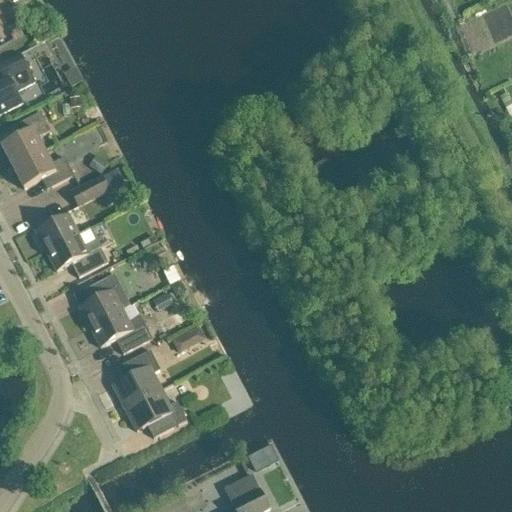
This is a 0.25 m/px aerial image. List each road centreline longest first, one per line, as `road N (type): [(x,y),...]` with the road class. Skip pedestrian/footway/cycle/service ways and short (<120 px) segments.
road 1 (residential): [(65,397),(0,270)]
road 2 (residential): [(0,507),(65,397)]
